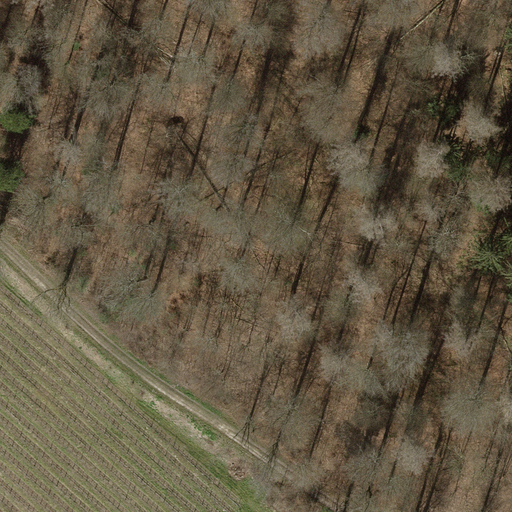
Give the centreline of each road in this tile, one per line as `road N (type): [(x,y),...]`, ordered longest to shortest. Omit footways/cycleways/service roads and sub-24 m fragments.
road 1 (track): [(511,342),(449,293),(338,147),(207,0)]
road 2 (track): [(340,511),(140,368),(0,246)]
